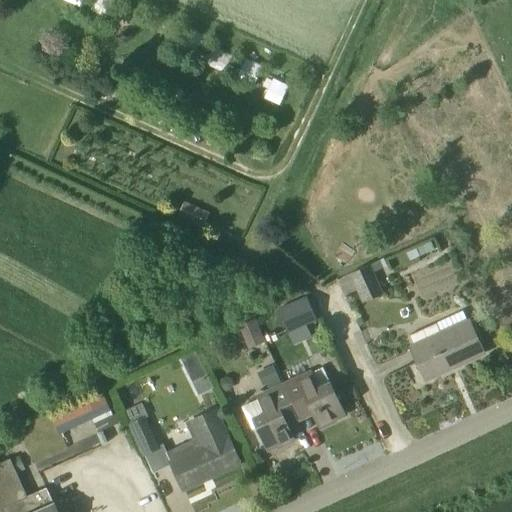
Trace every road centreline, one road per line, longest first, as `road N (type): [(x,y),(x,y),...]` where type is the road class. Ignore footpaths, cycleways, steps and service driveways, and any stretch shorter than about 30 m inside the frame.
road 1 (track): [(268,193),(354,0)]
road 2 (residential): [(404,459),(319,286)]
road 3 (unclassified): [(290,511),(404,459)]
